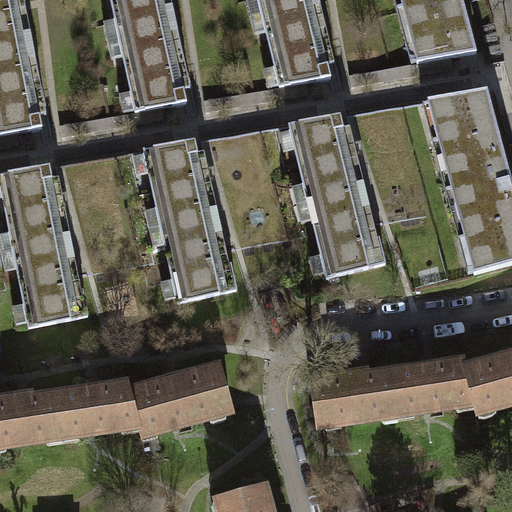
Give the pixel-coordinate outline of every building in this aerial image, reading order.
[(0,0),(0,136),(18,134),(43,130),(40,117),(32,119),(9,6),(26,2),(25,0),(0,0)] [(162,109),(187,105),(184,92),(176,94),(155,0),(110,0),(135,114),(162,109)] [(306,84),(332,80),(328,67),(320,69),(302,0),(257,0),(280,89),(306,84)] [(451,59),(477,54),(462,0),(399,0),(417,65),(451,59)] [(417,65),(350,76),(352,89),(454,71),(451,59),(417,65)] [(280,89),(204,102),(207,114),(308,96),(306,84),(280,89)] [(511,265),(511,183),(488,93),(428,104),(474,276),(511,265)] [(135,114),(61,126),(63,139),(164,121),(162,109),(135,114)] [(341,118),(289,127),(327,280),(386,266),(379,240),(363,244),(335,133),(344,131),(341,118)] [(0,136),(0,149),(20,146),(18,134),(0,136)] [(195,144),(144,152),(178,305),(237,292),(231,266),(215,270),(190,158),(198,156),(195,144)] [(53,181),(50,169),(0,177),(0,183),(29,330),(88,318),(83,292),(66,295),(44,183),(53,181)] [(466,369),(475,407),(477,415),(511,406),(511,354),(501,357),(501,359),(466,369)] [(466,369),(464,361),(438,365),(438,363),(422,366),(422,368),(392,372),(399,419),(415,416),(415,414),(456,408),(457,410),(475,407),(466,369)] [(165,382),(131,391),(139,430),(142,440),(159,436),(158,434),(210,420),(210,422),(227,417),(226,416),(232,414),(220,367),(181,377),(180,376),(165,380),(165,382)] [(399,419),(392,372),(368,376),(368,374),(312,382),(319,428),(325,427),(326,430),(342,427),(342,425),(382,419),(382,421),(399,419)] [(122,432),(139,430),(131,391),(129,383),(103,387),(103,385),(86,387),(87,390),(57,394),(64,441),(80,439),(80,437),(121,430),(122,432)] [(47,444),(64,441),(57,394),(33,398),(33,395),(0,400),(0,450),(7,450),(7,448),(47,442),(47,444)] [(271,511),(265,488),(217,501),(220,511),(271,511)]
